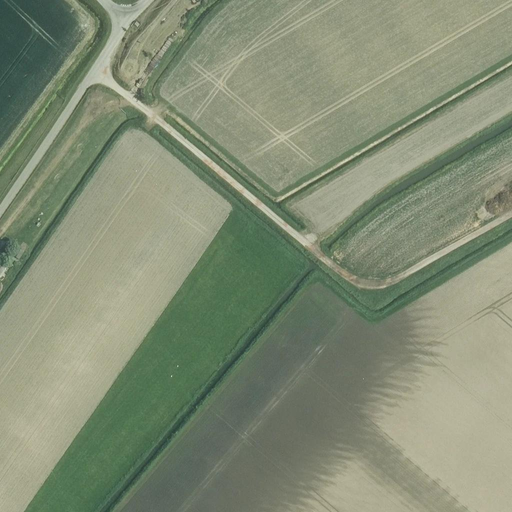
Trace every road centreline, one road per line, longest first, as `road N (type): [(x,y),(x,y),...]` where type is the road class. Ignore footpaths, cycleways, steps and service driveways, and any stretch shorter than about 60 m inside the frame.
road 1 (track): [(94,69),(363,286),(384,284),(511,212)]
road 2 (unclassified): [(0,212),(124,22)]
